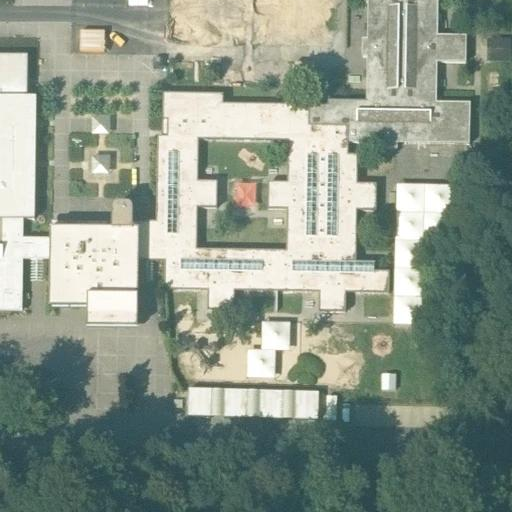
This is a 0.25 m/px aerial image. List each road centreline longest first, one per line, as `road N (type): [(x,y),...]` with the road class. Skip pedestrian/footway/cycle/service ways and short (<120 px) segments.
road 1 (track): [(511,442),(32,422)]
road 2 (unknown): [(144,177),(88,192),(54,176),(30,10)]
